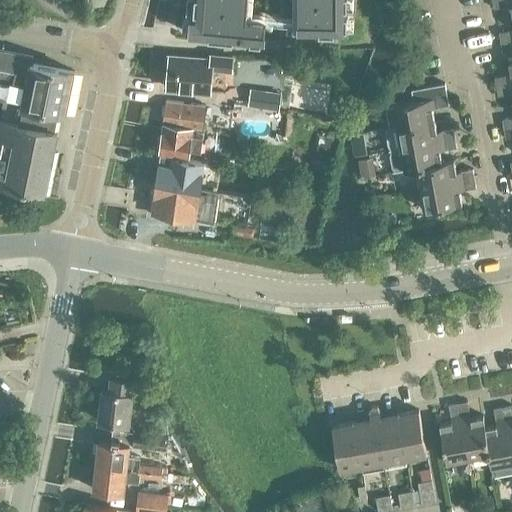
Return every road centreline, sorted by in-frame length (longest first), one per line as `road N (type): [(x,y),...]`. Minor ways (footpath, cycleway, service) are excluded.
road 1 (tertiary): [(73,252),(324,294),(504,267)]
road 2 (residential): [(504,267),(450,0)]
road 3 (tertiary): [(18,511),(73,252)]
road 4 (unclassified): [(73,252),(108,44)]
road 5 (residential): [(327,388),(412,372),(432,347),(511,334)]
